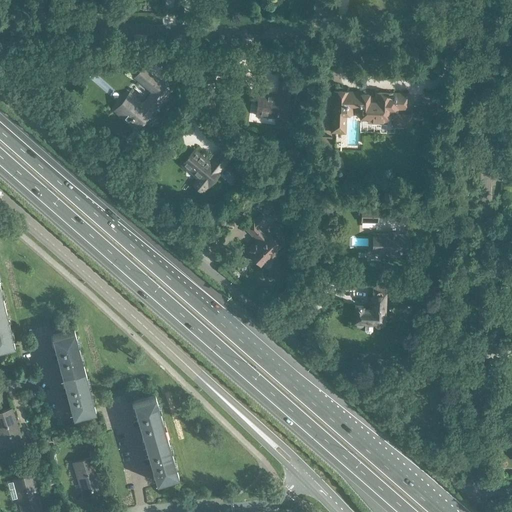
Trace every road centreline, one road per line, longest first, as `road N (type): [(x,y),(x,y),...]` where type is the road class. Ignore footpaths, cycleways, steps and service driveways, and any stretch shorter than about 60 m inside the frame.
road 1 (residential): [(473,496),(0,88)]
road 2 (motorway): [(442,511),(0,127)]
road 3 (motorway): [(0,161),(402,511)]
road 4 (residential): [(0,20),(485,38)]
road 5 (residential): [(473,496),(485,38)]
road 6 (primary): [(309,483),(0,200)]
